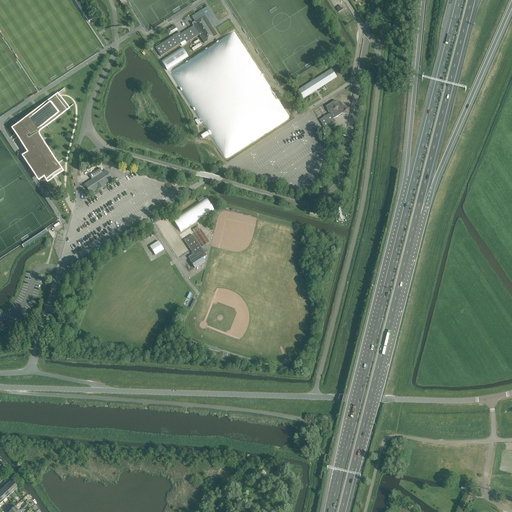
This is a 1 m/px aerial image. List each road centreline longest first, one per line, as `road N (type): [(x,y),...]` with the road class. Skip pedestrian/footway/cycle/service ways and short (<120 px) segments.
road 1 (tertiary): [(492,399),(109,391)]
road 2 (motorway): [(414,179),(330,511)]
road 3 (motorway): [(343,511),(426,183)]
road 4 (unclassified): [(305,422),(2,387)]
road 5 (motorway): [(426,183),(511,4)]
road 6 (motorway): [(426,183),(472,0)]
road 7 (motorway): [(460,0),(414,179)]
road 8 (motorway): [(422,0),(407,163),(414,179)]
